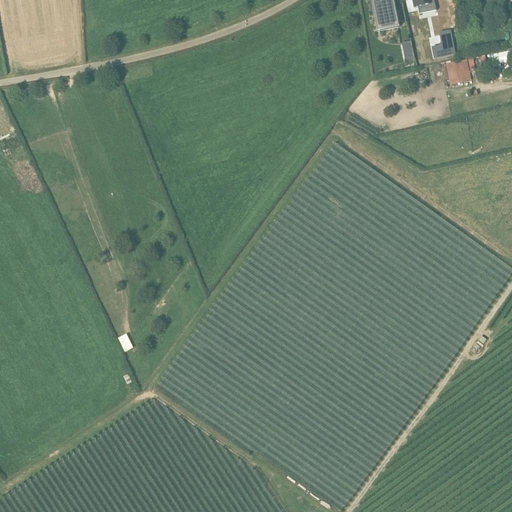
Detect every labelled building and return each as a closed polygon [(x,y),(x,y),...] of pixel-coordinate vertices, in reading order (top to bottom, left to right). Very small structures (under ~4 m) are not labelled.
[(392,0),(373,0),(370,0),(377,33),(399,28),(392,0)] [(405,0),(406,1),(412,0),(414,9),(417,8),(429,6),(429,5),(434,4),(433,0),(405,0)] [(450,39),(427,42),(429,55),(452,51),(450,39)] [(411,43),(402,45),(405,62),(415,60),(411,43)] [(505,52),(491,56),(494,66),(508,62),(505,52)] [(467,61),(455,64),(459,84),(472,82),(467,61)] [(125,352),(134,349),(127,334),(119,338),(125,352)]
